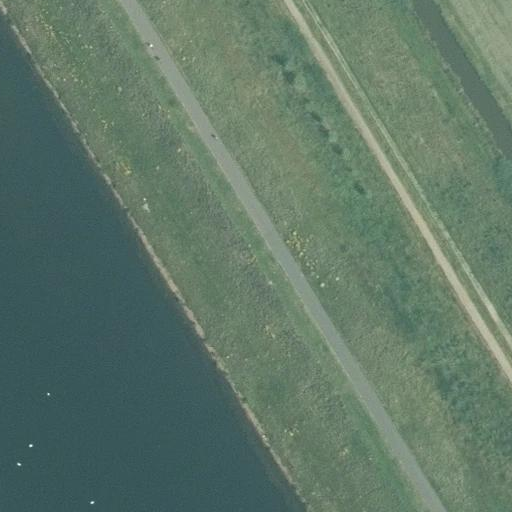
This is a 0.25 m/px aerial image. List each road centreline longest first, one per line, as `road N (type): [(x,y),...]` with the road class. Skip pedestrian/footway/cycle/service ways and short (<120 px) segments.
road 1 (unknown): [(285,0),(511,375)]
road 2 (track): [(302,0),(511,347)]
